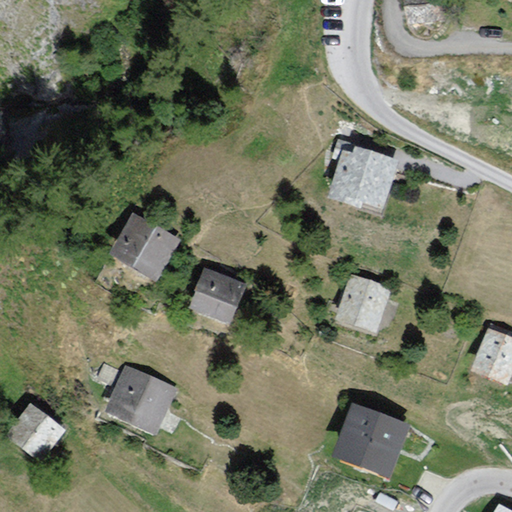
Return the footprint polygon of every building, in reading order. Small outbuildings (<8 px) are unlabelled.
[(429,0),(407,0),(412,24),(433,20),(429,0)] [(348,161),(338,158),(325,199),(352,207),(355,199),(380,207),(395,161),(352,148),(348,161)] [(180,241),(131,213),(108,255),(156,282),(180,241)] [(246,283),(205,266),(187,307),(229,325),(246,283)] [(391,289),(351,274),(333,321),(373,336),(391,289)] [(511,372),(511,338),(489,328),(469,371),(505,388),(511,372)] [(176,385),(123,364),(105,410),(158,431),(176,385)] [(410,431),(350,406),(329,456),(389,481),(410,431)] [(61,429),(30,407),(10,434),(41,456),(52,441),(61,429)]
